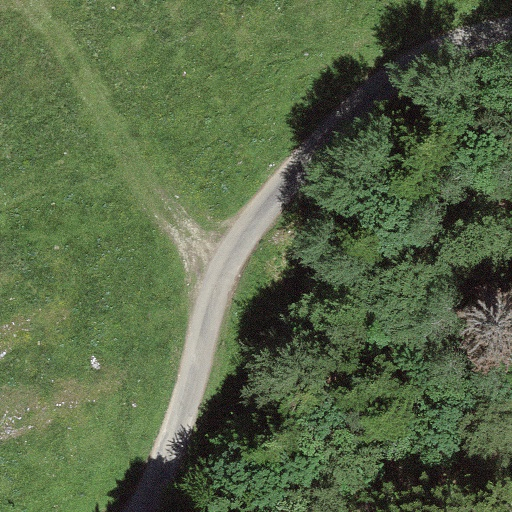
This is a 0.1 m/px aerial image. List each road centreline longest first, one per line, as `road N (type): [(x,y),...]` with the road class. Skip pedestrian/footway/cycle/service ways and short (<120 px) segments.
road 1 (track): [(511,33),(419,63),(353,111),(260,218),(221,279),(184,417),(141,511)]
road 2 (track): [(221,279),(129,158),(46,11),(28,0)]
